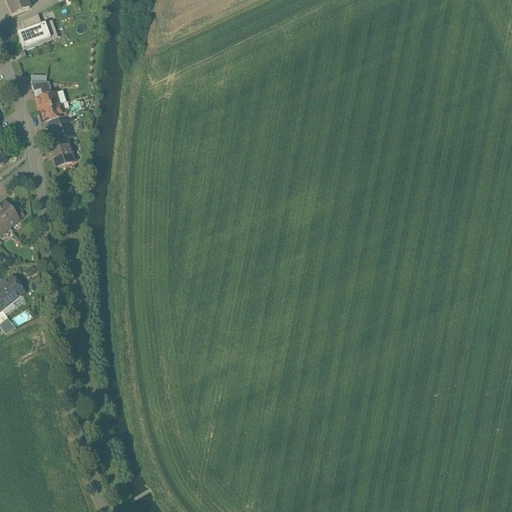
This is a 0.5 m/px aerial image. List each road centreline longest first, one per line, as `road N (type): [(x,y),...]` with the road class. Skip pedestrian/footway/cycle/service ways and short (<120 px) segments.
road 1 (residential): [(105,511),(84,457),(56,328),(35,160)]
road 2 (track): [(139,60),(264,0)]
